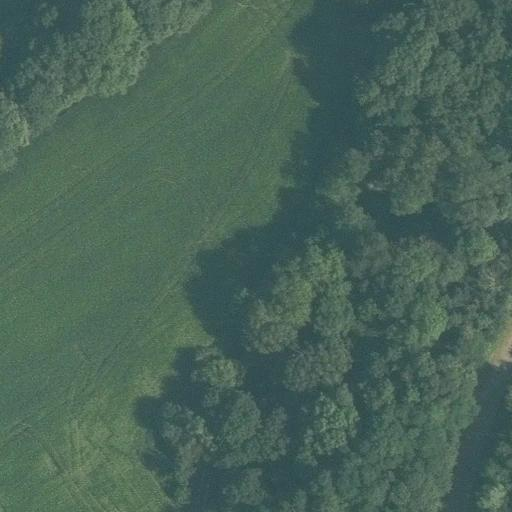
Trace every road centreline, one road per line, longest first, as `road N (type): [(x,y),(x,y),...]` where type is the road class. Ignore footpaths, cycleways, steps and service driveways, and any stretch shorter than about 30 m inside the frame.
road 1 (unclassified): [(265,511),(268,428),(281,376),(386,211),(479,0)]
road 2 (track): [(313,315),(272,349),(202,473)]
road 3 (track): [(136,0),(0,98)]
